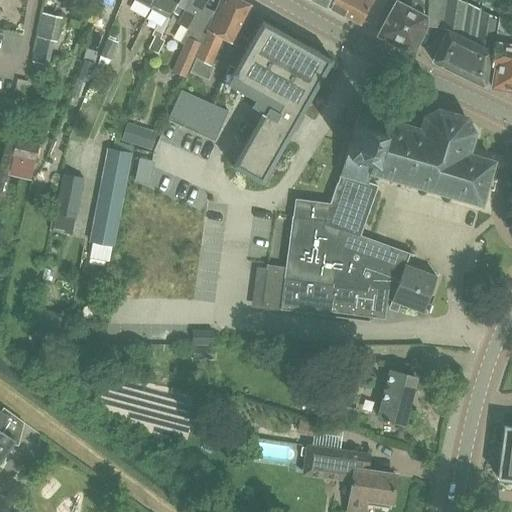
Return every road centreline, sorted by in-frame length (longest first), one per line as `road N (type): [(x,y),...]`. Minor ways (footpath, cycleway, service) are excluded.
road 1 (secondary): [(511,124),(270,0)]
road 2 (secondary): [(453,511),(476,400),(511,317)]
